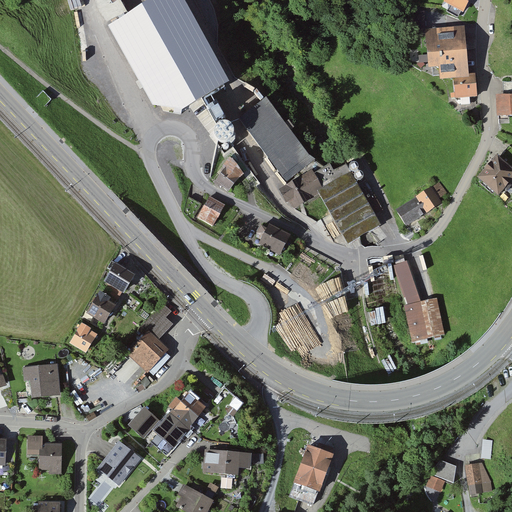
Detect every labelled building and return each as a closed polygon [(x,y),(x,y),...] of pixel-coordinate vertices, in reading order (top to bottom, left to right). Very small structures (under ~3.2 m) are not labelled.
[(149,0),(109,26),(153,105),(184,112),(226,83),(178,0),(149,0)] [(446,0),(445,3),(464,14),(471,0),(446,0)] [(416,27),(427,25),(425,9),(413,11),(416,27)] [(462,32),(429,34),(432,79),(465,77),(462,32)] [(476,97),(475,77),(456,78),(457,98),(476,97)] [(511,97),(497,98),(498,119),(511,118),(511,97)] [(266,100),(241,120),(287,183),(302,171),(307,177),(281,192),(287,205),(290,203),(295,211),(321,197),(349,245),(382,226),(377,215),(384,212),(355,162),(335,174),(331,167),(327,170),(313,163),(266,100)] [(223,168),(226,170),(215,185),(231,193),(238,182),(248,173),(260,164),(249,149),(233,160),(230,159),(223,168)] [(511,169),(500,159),(480,182),(499,198),(511,182),(511,169)] [(442,184),(419,197),(429,215),(444,206),(441,201),(449,195),(442,184)] [(429,215),(419,197),(398,210),(408,227),(429,215)] [(202,205),(190,199),(186,212),(195,219),(202,205)] [(225,207),(210,199),(198,220),(213,228),(225,207)] [(291,237),(271,226),(269,231),(263,228),(258,237),(264,239),(260,246),(281,256),(291,237)] [(298,261),(291,273),(303,281),(310,268),(298,261)] [(125,294),(136,276),(113,262),(108,269),(112,272),(106,282),(125,294)] [(408,264),(396,267),(407,307),(415,347),(447,340),(438,299),(421,302),(408,264)] [(101,293),(88,315),(105,325),(116,307),(109,302),(111,299),(101,293)] [(172,312),(161,304),(122,350),(148,374),(170,351),(160,341),(174,325),(167,318),(172,312)] [(83,324),(70,344),(87,354),(97,338),(90,333),(92,330),(83,324)] [(61,397),(58,366),(24,369),(25,382),(31,382),(33,399),(61,397)] [(245,404),(226,389),(212,407),(231,420),(245,404)] [(171,415),(190,431),(192,429),(191,428),(207,408),(189,394),(182,402),(177,398),(170,407),(174,411),(171,415)] [(160,422),(145,408),(129,426),(144,439),(160,422)] [(160,433),(152,442),(168,455),(176,445),(177,446),(190,431),(171,415),(158,431),(160,433)] [(43,445),(43,438),(28,438),(28,458),(40,458),(40,471),(62,471),(62,445),(43,445)] [(492,442),(483,441),(482,459),(491,460),(492,442)] [(0,464),(16,464),(16,443),(0,442),(0,464)] [(142,460),(120,443),(99,470),(120,487),(142,460)] [(334,456),(309,447),(290,499),(300,503),(315,508),(320,493),(321,494),(334,456)] [(239,477),(241,454),(207,451),(205,474),(239,477)] [(490,472),(482,461),(467,465),(473,494),(494,486),(490,472)] [(456,469),(440,462),(430,475),(453,484),(456,469)] [(444,482),(431,477),(427,487),(440,492),(444,482)] [(209,511),(214,502),(184,487),(179,496),(183,498),(178,509),(184,511),(209,511)] [(296,511),(300,503),(290,499),(285,497),(279,511),(296,511)] [(61,511),(61,503),(39,503),(39,511),(61,511)]
